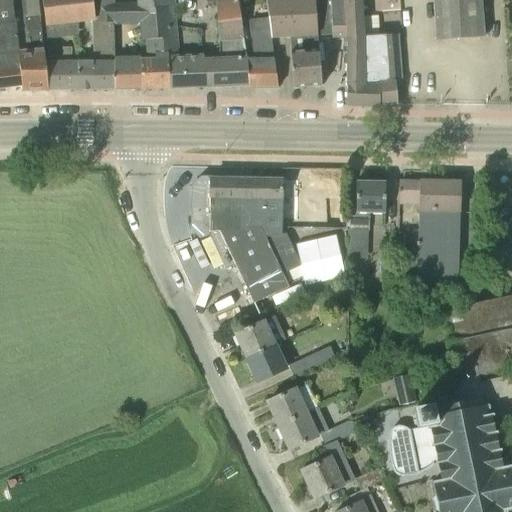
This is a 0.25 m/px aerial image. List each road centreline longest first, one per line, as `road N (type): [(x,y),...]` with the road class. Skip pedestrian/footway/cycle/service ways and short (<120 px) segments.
road 1 (residential): [(140,156),(153,233),(283,511)]
road 2 (secondary): [(139,134),(511,136)]
road 3 (secondary): [(0,137),(139,134)]
